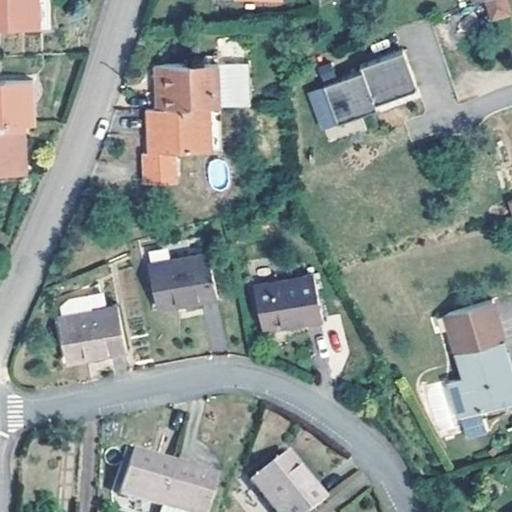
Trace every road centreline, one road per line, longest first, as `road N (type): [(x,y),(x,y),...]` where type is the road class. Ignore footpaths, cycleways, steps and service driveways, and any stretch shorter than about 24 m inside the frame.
road 1 (residential): [(409,511),(342,424),(308,400),(245,378),(207,376),(0,415)]
road 2 (residential): [(0,324),(67,176),(127,0)]
